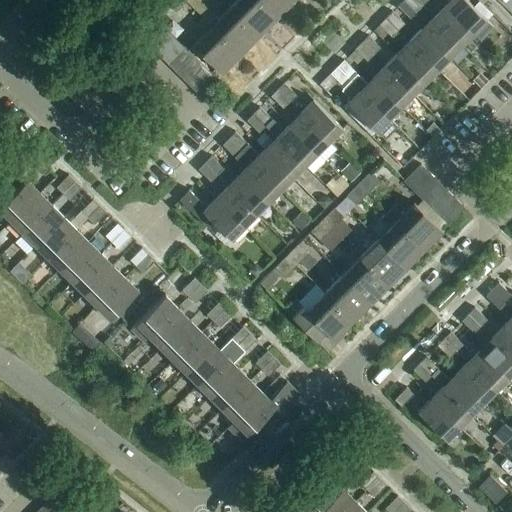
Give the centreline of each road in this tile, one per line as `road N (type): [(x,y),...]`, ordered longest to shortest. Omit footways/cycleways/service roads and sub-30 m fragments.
road 1 (unclassified): [(0,367),(196,511)]
road 2 (residential): [(74,141),(120,184),(194,106),(149,63)]
road 3 (residential): [(340,375),(493,221)]
road 4 (residential): [(340,375),(477,511)]
road 5 (residential): [(210,511),(340,375)]
